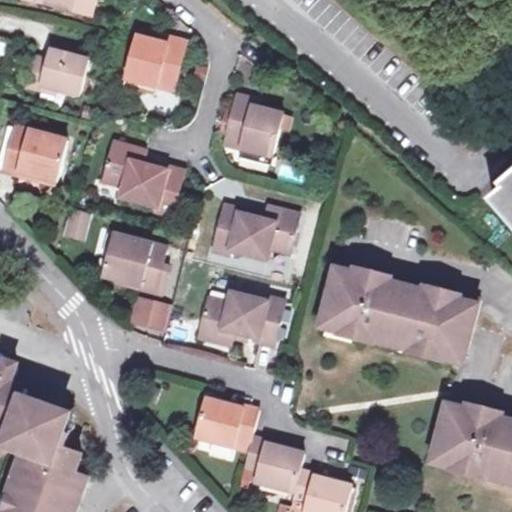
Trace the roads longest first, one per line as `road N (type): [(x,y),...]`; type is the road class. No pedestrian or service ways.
road 1 (residential): [(258,0),(475,189)]
road 2 (residential): [(93,349),(253,386),(288,431),(321,447)]
road 3 (unclassified): [(93,349),(97,392),(119,450),(161,511)]
road 4 (residential): [(511,298),(346,255)]
road 5 (residential): [(179,0),(216,37),(223,58),(195,142)]
road 6 (unclassified): [(0,235),(84,327),(93,349)]
